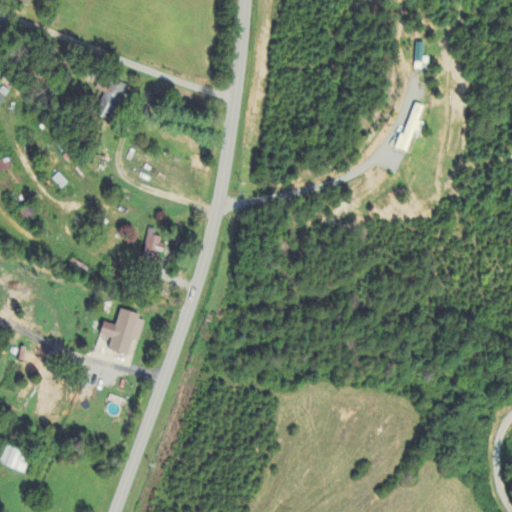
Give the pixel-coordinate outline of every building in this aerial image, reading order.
[(126,86),(113,80),(98,116),(111,122),(126,86)] [(399,151),(409,154),(414,136),(421,138),(424,124),(420,123),(424,107),(413,104),(399,151)] [(53,180),(62,190),(68,184),(59,174),(53,180)] [(144,253),(160,257),(164,239),(148,236),(144,253)] [(128,357),(132,340),(140,342),(146,319),(120,312),(116,327),(104,324),(101,337),(111,340),(108,352),(128,357)] [(29,453),(5,448),(1,468),(25,473),(29,453)]
